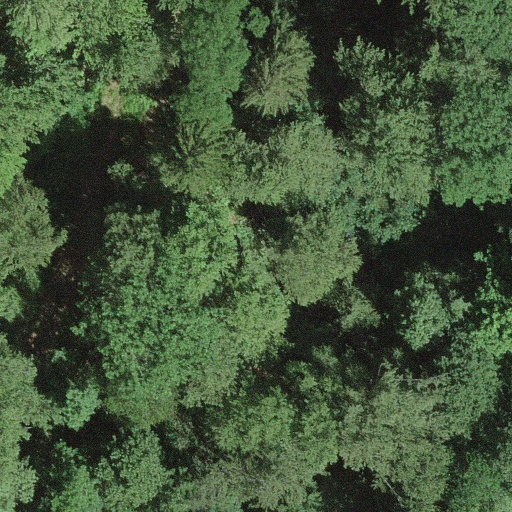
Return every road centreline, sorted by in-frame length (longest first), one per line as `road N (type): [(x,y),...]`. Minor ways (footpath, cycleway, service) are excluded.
road 1 (track): [(62,511),(94,388),(101,274),(91,209),(115,87),(157,0)]
road 2 (track): [(91,209),(28,385),(0,437)]
